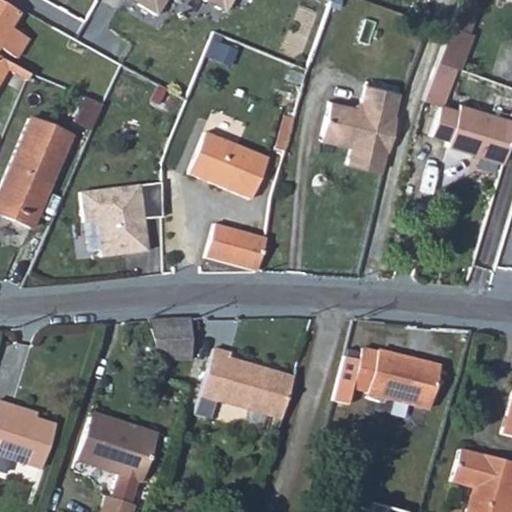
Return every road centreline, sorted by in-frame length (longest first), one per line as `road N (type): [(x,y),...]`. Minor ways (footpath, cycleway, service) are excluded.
road 1 (unclassified): [(343,296),(188,293),(0,306)]
road 2 (residential): [(343,296),(269,511)]
road 3 (unclassified): [(511,311),(343,296)]
